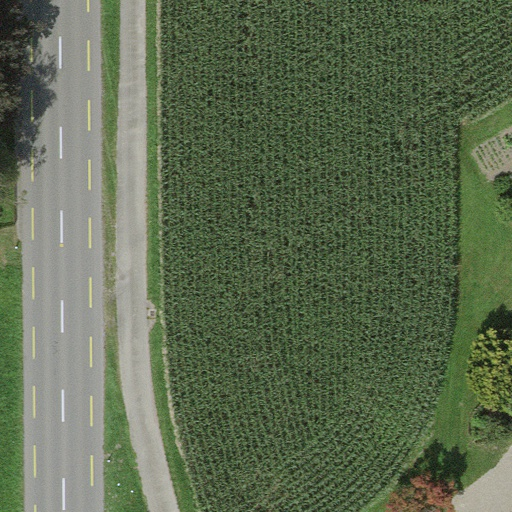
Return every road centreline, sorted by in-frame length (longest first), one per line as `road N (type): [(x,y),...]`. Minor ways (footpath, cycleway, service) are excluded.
road 1 (track): [(139,0),(145,451),(170,511)]
road 2 (secondary): [(67,511),(62,0)]
